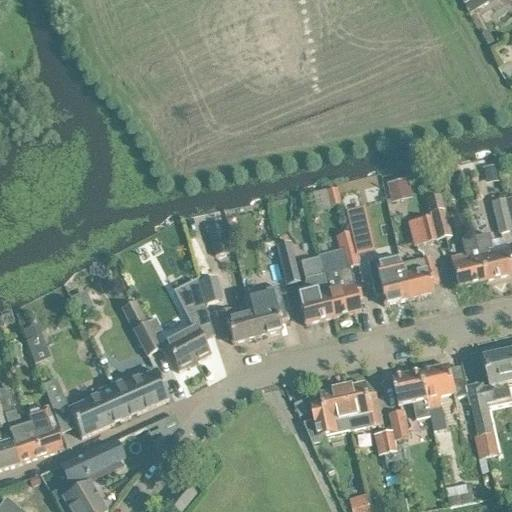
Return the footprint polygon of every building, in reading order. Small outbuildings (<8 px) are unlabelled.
[(383,22),(370,28),(387,68),(422,52),(399,0),(378,10),(383,22)] [(425,0),(399,0),(422,52),(457,37),(441,0),(432,0),(427,3),(425,0)] [(474,0),(465,6),(470,15),(495,0),(474,0)] [(344,24),(323,34),(345,86),(380,71),(363,30),(350,36),(344,24)] [(481,35),(487,45),(494,41),(487,31),(481,35)] [(306,55),(293,61),(310,101),(345,86),(323,34),(301,43),(306,55)] [(265,59),(244,68),(266,120),(301,105),(284,65),(271,71),(265,59)] [(227,90),(214,96),(231,136),(266,120),(244,68),(222,78),(227,90)] [(185,94),(162,104),(177,139),(174,140),(181,158),(224,139),(207,99),(190,106),(185,94)] [(407,182),(386,186),(391,205),(411,200),(407,182)] [(364,189),(342,194),(347,213),(385,204),(387,203),(385,194),(383,195),(381,195),(380,194),(379,186),(364,189)] [(341,205),(336,190),(324,194),(328,209),(341,205)] [(511,198),(491,204),(499,236),(511,232),(511,198)] [(427,215),(428,219),(430,219),(436,242),(451,239),(445,211),(427,215)] [(428,219),(416,222),(408,224),(413,248),(436,242),(430,219),(428,219)] [(222,226),(207,230),(210,240),(214,258),(229,254),(222,226)] [(349,235),(338,237),(341,253),(345,271),(346,273),(350,272),(357,270),(349,235)] [(488,236),(473,239),(483,284),(511,277),(511,272),(506,247),(492,250),(488,236)] [(450,259),(453,271),(457,290),(483,284),(473,239),(460,242),(464,256),(450,259)] [(276,248),(285,282),(299,279),(290,244),(276,248)] [(276,249),(264,252),(272,286),(284,283),(276,249)] [(400,258),(367,266),(370,280),(375,299),(382,298),(384,308),(407,302),(399,268),(402,267),(400,258)] [(305,295),(297,297),(300,308),(305,327),(333,320),(327,295),(322,277),(318,260),(300,265),(305,281),(303,287),(305,295)] [(402,267),(399,268),(407,302),(434,296),(431,286),(438,284),(434,265),(432,260),(402,267)] [(345,271),(322,277),(327,295),(333,320),(361,313),(350,272),(346,273),(345,271)] [(214,278),(199,282),(204,304),(220,300),(214,278)] [(278,289),(246,297),(251,316),(257,340),(282,333),(279,324),(286,322),(280,298),(278,289)] [(93,308),(86,293),(71,299),(78,314),(93,308)] [(164,346),(169,357),(178,374),(210,357),(203,344),(213,338),(205,310),(189,319),(195,330),(164,346)] [(230,311),(217,314),(223,338),(230,337),(232,346),(257,340),(251,316),(232,321),(230,311)] [(133,332),(148,359),(162,351),(147,324),(133,332)] [(6,350),(12,370),(23,366),(17,347),(6,350)] [(464,393),(479,450),(486,485),(491,484),(486,460),(498,458),(487,405),(511,400),(508,386),(511,385),(511,354),(485,360),(491,389),(483,390),(482,386),(464,390),(464,393)] [(451,368),(422,374),(431,419),(432,419),(435,433),(447,430),(440,401),(454,399),(460,428),(463,442),(466,441),(476,439),(464,393),(456,395),(455,388),(451,368)] [(122,382),(110,388),(125,422),(169,402),(156,373),(124,387),(122,382)] [(419,421),(431,419),(422,374),(393,381),(399,408),(415,404),(419,421)] [(55,383),(42,387),(50,408),(63,403),(55,383)] [(367,387),(344,392),(353,433),(368,430),(368,431),(383,427),(380,415),(376,396),(369,397),(367,387)] [(68,412),(73,423),(81,441),(125,422),(110,388),(98,393),(100,398),(68,412)] [(8,390),(0,392),(0,403),(12,443),(10,444),(14,454),(14,455),(18,467),(41,460),(28,421),(27,416),(17,419),(8,390)] [(315,423),(304,426),(314,448),(324,445),(323,441),(338,438),(353,434),(353,433),(344,392),(320,397),(322,407),(316,409),(313,410),(315,423)] [(0,447),(0,473),(18,467),(14,455),(14,454),(10,444),(12,443),(0,404),(0,431),(0,432),(5,446),(0,447)] [(47,409),(27,416),(41,460),(62,452),(56,433),(55,430),(47,409)] [(410,438),(404,412),(391,415),(397,441),(410,438)] [(173,418),(156,426),(164,443),(178,427),(173,418)] [(393,432),(380,435),(385,457),(398,454),(393,432)] [(67,487),(50,496),(55,504),(62,501),(88,485),(89,485),(122,470),(120,465),(124,463),(116,444),(59,470),(67,487)] [(88,485),(62,501),(68,511),(104,511),(89,485),(88,485)] [(447,491),(450,509),(475,504),(471,486),(447,491)] [(183,487),(167,507),(172,511),(182,511),(195,496),(183,487)] [(0,508),(0,511),(19,511),(5,502),(0,508)]
